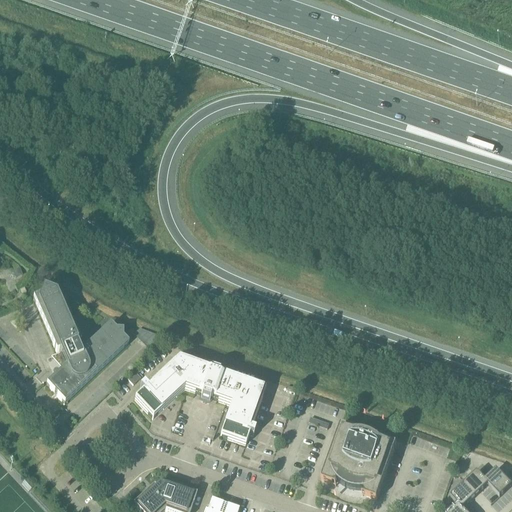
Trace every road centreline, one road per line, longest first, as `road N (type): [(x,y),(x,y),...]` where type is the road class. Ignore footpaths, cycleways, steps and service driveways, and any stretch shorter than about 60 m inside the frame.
road 1 (motorway): [(511,377),(233,278),(179,238),(162,184),(186,124),(226,102),(257,98),(511,157)]
road 2 (motorway): [(0,156),(92,231),(177,277),(511,394)]
road 3 (motorway): [(97,0),(511,145)]
road 4 (motorway): [(511,91),(249,0)]
road 5 (unclassified): [(149,456),(104,411),(72,441),(78,454),(113,489),(143,461)]
road 6 (motorway): [(511,67),(359,0)]
road 7 (unclassified): [(305,511),(149,456)]
road 8 (unknown): [(378,509),(409,453),(432,464),(416,511)]
